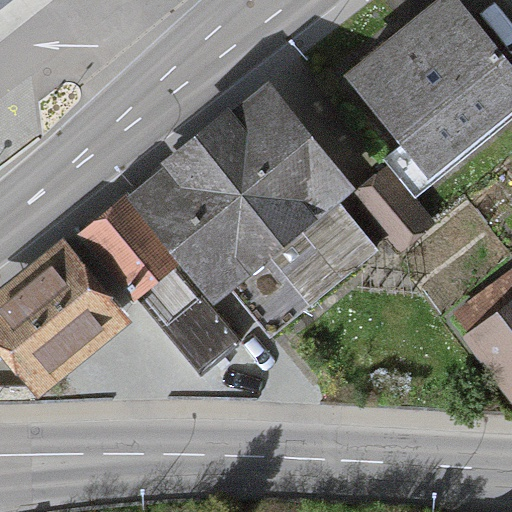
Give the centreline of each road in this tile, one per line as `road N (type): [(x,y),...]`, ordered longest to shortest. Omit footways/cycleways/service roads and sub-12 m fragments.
road 1 (secondary): [(0,464),(241,457),(511,470)]
road 2 (primary): [(0,224),(271,0)]
